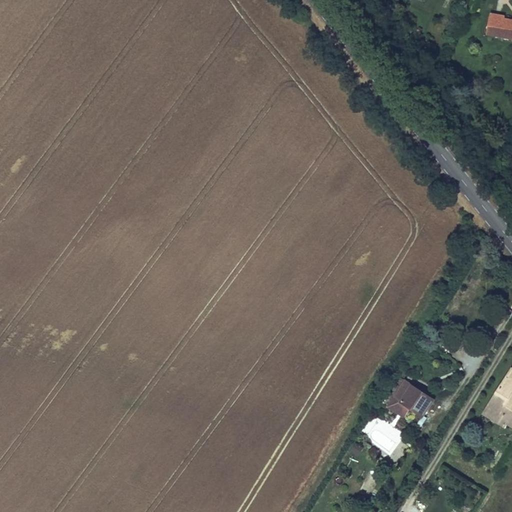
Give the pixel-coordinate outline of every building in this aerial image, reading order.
[(511,30),(498,26),(491,45),(511,52),(511,33),(511,31),(511,30)] [(511,369),(488,408),(508,420),(506,424),(511,427),(511,396),(510,395),(511,390),(511,369)] [(423,416),(433,400),(404,383),(394,400),(423,416)] [(508,420),(488,408),(485,414),(505,426),(506,424),(508,420)] [(351,453),(360,456),(364,446),(355,443),(351,453)]
